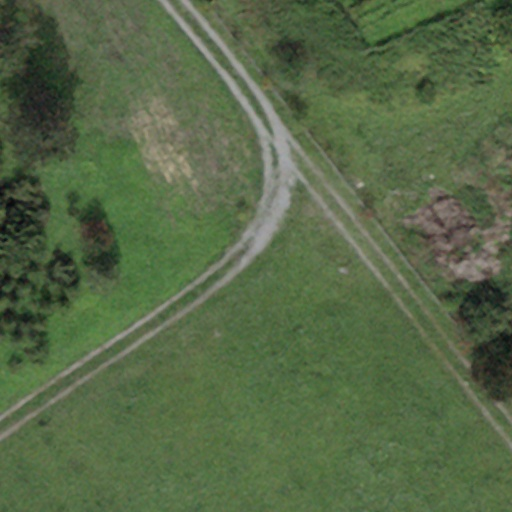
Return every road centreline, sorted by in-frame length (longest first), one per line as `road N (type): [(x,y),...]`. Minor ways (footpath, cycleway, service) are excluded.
road 1 (track): [(171,0),(258,111),(277,192),(269,224),(209,288),(0,434)]
road 2 (track): [(258,111),(511,435)]
